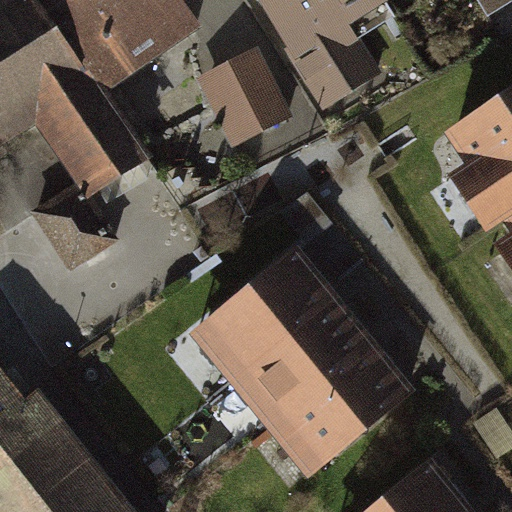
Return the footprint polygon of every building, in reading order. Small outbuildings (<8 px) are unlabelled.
[(142,151),(103,92),(36,0),(3,0),(0,2),(0,133),(40,109),(89,180),(142,151)] [(182,0),(36,0),(103,92),(199,22),(182,0)] [(386,9),(380,0),(258,0),(328,116),(381,84),(349,31),(386,9)] [(511,0),(479,0),(491,18),(511,3),(511,0)] [(266,49),(203,81),(240,154),(303,122),(266,49)] [(511,109),(459,146),(511,223),(511,109)] [(117,241),(82,184),(38,212),(72,268),(117,241)] [(336,305),(298,258),(198,338),(236,386),(336,305)] [(375,353),(336,305),(236,386),(275,433),(375,353)] [(413,400),(375,353),(275,433),(314,481),(413,400)] [(2,377),(0,378),(0,511),(129,511),(39,399),(27,408),(2,377)] [(464,511),(432,471),(381,511),(464,511)]
